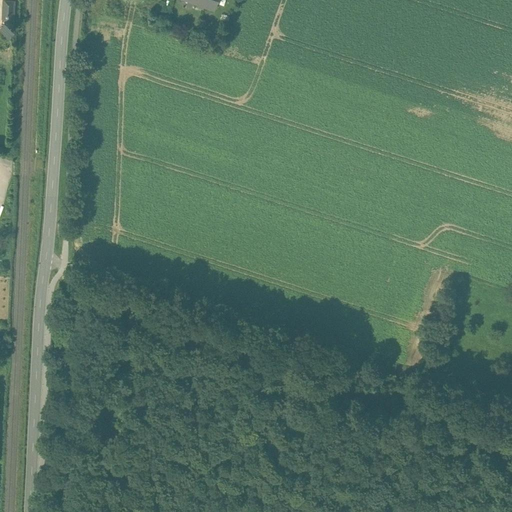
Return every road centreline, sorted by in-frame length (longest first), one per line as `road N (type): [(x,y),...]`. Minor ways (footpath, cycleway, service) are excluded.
road 1 (tertiary): [(29,511),(67,0)]
road 2 (track): [(511,430),(59,277)]
road 3 (track): [(73,282),(60,511)]
